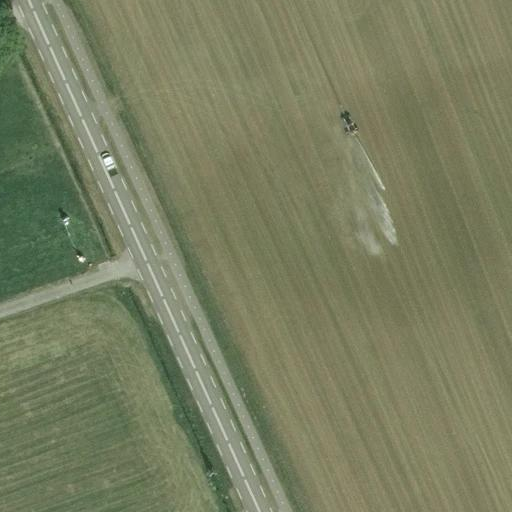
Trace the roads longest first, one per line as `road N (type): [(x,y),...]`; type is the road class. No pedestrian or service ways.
road 1 (tertiary): [(261,511),(32,0)]
road 2 (unknown): [(148,259),(0,317)]
